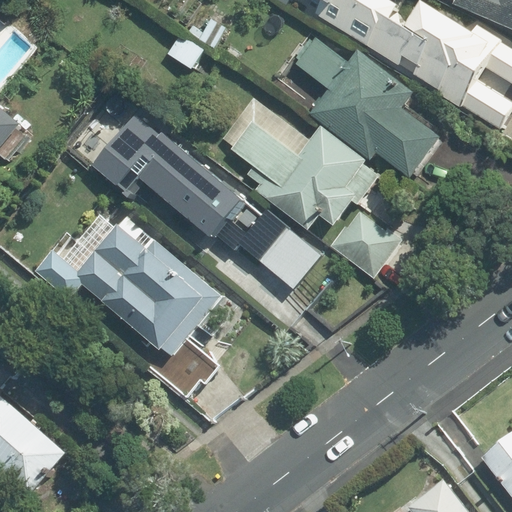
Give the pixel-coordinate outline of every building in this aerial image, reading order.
[(308,0),(322,7),(320,13),(317,19),(430,79),(428,82),(443,90),(440,95),(467,110),(469,107),(511,131),(511,128),(511,96),(487,84),(492,73),(511,83),(511,45),(511,43),(511,41),(433,0),(430,0),(416,27),(403,20),(411,6),(399,0),(308,0)] [(511,0),(459,0),(461,1),(459,5),(511,29),(511,0)] [(212,52),(216,55),(234,29),(205,8),(172,56),(197,74),(212,52)] [(327,126),(375,163),(382,154),(422,182),(454,138),(412,108),(424,91),(366,49),(355,62),(320,38),(299,67),(334,92),(316,118),(327,126)] [(375,163),(327,126),(316,141),(261,96),(226,139),(259,165),(248,179),(317,235),(328,221),(344,234),(333,248),(378,284),(410,244),(404,239),(366,209),(389,177),(374,165),(375,163)] [(114,103),(92,128),(109,142),(130,117),(114,103)] [(330,256),(273,212),(271,214),(144,114),(99,171),(138,202),(151,186),(202,226),(189,242),(226,271),(244,247),(302,292),(330,256)] [(0,178),(2,181),(33,146),(0,116),(0,178)] [(209,382),(213,387),(229,368),(196,340),(231,299),(133,215),(122,228),(105,214),(81,242),(70,233),(37,271),(78,306),(92,291),(152,342),(139,357),(192,403),(209,382)] [(0,356),(0,463),(37,498),(75,458),(9,395),(24,378),(0,356)] [(511,435),(487,456),(511,489),(511,435)] [(477,511),(452,479),(420,503),(414,498),(395,511),(477,511)]
